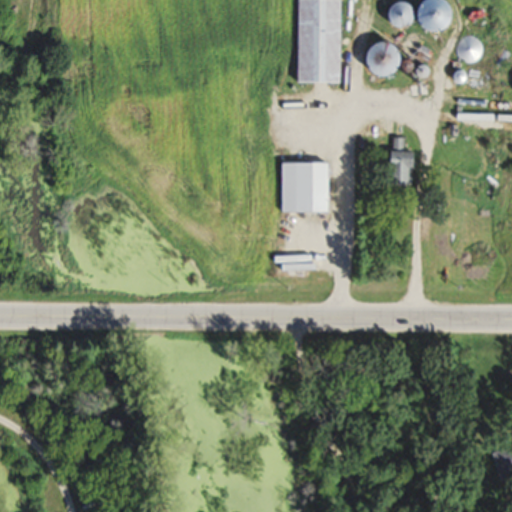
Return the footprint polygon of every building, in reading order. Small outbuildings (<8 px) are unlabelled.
[(335,0),(291,0),(291,84),(336,84),(335,0)] [(409,22),(410,32),(436,30),(433,0),(419,0),(410,1),(410,6),(389,7),(390,23),(409,22)] [(376,70),(388,67),(386,59),(383,59),(379,46),(375,48),(376,51),(371,53),(376,70)] [(452,90),(452,116),(510,116),(510,90),(452,90)] [(382,187),(407,187),(407,153),(382,153),(382,187)] [(274,164),(274,213),(330,213),(330,164),(274,164)] [(511,444),(495,449),(502,475),(511,472),(511,444)]
